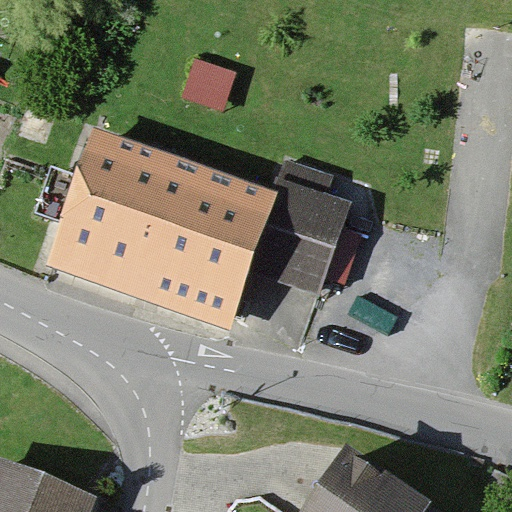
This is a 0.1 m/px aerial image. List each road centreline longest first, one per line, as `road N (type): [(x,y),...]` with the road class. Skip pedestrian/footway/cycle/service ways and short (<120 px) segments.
road 1 (residential): [(511,436),(234,368),(122,371)]
road 2 (residential): [(122,371),(152,470),(142,511)]
road 3 (residential): [(122,371),(0,303)]
